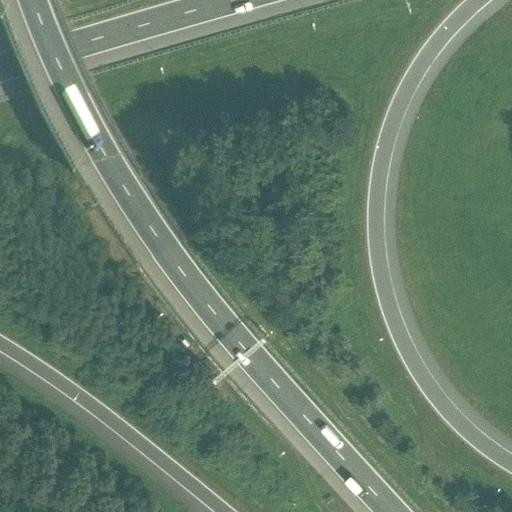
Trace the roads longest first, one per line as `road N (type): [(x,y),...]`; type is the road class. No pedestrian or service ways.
road 1 (motorway): [(31,0),(69,92),(152,234),(390,511)]
road 2 (motorway): [(511,465),(460,426),(427,385),(389,305),(379,240),(383,158),(411,88),(482,0)]
road 3 (motorway): [(0,346),(72,392),(221,511)]
road 4 (motorway): [(0,69),(238,0)]
